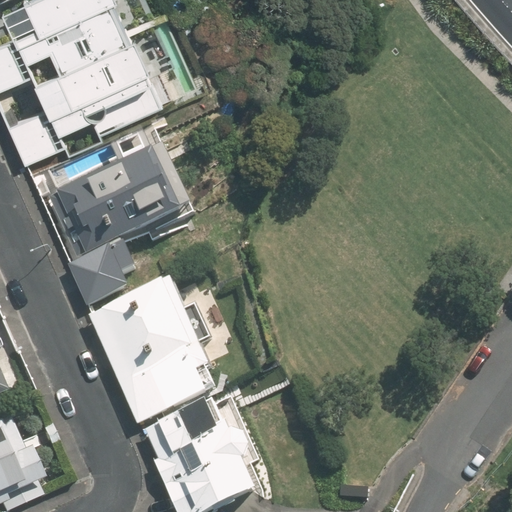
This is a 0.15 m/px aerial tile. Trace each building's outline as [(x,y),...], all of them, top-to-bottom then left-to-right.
[(87,51),(139,27),(127,0),(29,0),(0,13),(0,88),(32,73),(37,83),(91,58),(87,51)] [(32,73),(0,88),(0,108),(25,163),(70,143),(74,152),(109,136),(106,128),(168,100),(158,82),(168,78),(163,66),(172,62),(151,22),(139,27),(87,51),(91,58),(37,83),(32,73)] [(63,186),(90,250),(200,204),(174,140),(141,153),(134,138),(112,148),(118,163),(63,186)] [(115,243),(74,260),(90,297),(131,280),(115,243)] [(183,282),(95,321),(143,427),(203,401),(195,384),(210,378),(208,373),(221,368),(183,282)] [(243,436),(228,403),(153,438),(165,466),(163,467),(183,511),(229,511),(270,494),(256,465),(257,465),(259,463),(261,461),(263,459),(264,457),(265,454),(265,451),(265,448),(264,446),(263,443),(261,440),(259,439),(257,437),(255,436),(252,435),(249,435),(246,435),(243,436)] [(6,425),(4,420),(0,421),(0,506),(2,506),(5,511),(8,511),(25,504),(19,492),(49,479),(36,448),(28,451),(14,421),(6,425)]
